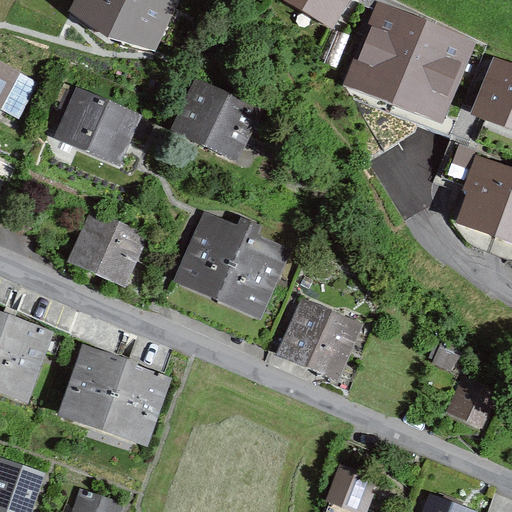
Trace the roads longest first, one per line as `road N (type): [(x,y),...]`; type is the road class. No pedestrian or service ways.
road 1 (tertiary): [(0,260),(511,484)]
road 2 (residential): [(511,296),(485,278),(399,180)]
